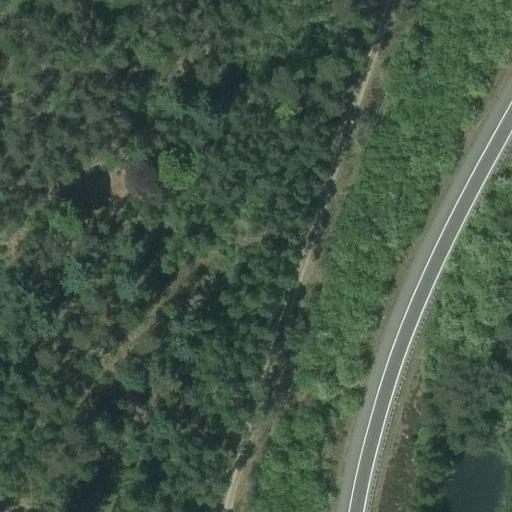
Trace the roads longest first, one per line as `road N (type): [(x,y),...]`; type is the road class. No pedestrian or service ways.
road 1 (track): [(391,0),(228,511)]
road 2 (motorway): [(511,105),(401,326),(349,511)]
